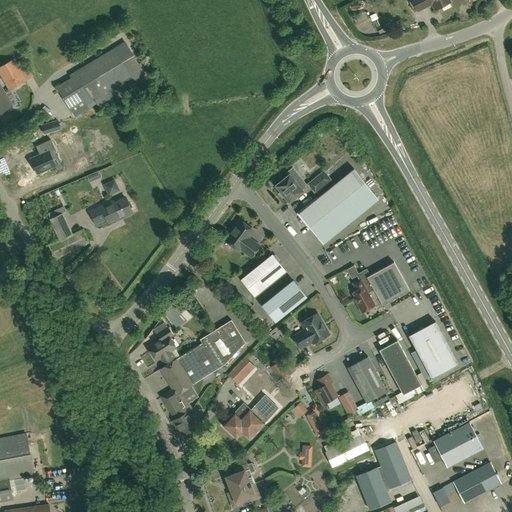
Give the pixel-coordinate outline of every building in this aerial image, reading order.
[(435,11),(450,3),(448,0),(411,0),(417,12),(432,5),(435,11)] [(138,89),(133,81),(145,74),(125,41),(69,75),(71,79),(57,88),(74,117),(96,104),(100,111),(138,89)] [(0,74),(9,91),(27,80),(14,59),(0,67),(0,74)] [(0,113),(12,106),(0,85),(0,113)] [(60,129),(58,121),(48,124),(42,126),(44,133),(50,132),(60,129)] [(94,162),(110,156),(107,148),(114,145),(111,137),(103,140),(100,132),(85,138),(94,162)] [(40,155),(30,159),(37,174),(54,166),(55,166),(52,158),(57,155),(54,149),(40,155)] [(336,154),(327,158),(332,170),(341,167),(336,154)] [(354,169),(298,214),(320,240),(375,196),(354,169)] [(324,172),(316,178),(315,177),(306,184),(314,194),(323,187),(323,186),(331,180),(324,172)] [(295,183),(289,175),(276,186),(289,202),(302,191),(302,190),(305,187),(301,182),(297,181),(295,183)] [(115,179),(103,185),(108,196),(120,191),(115,179)] [(121,218),(133,213),(126,198),(115,204),(114,202),(91,213),(96,224),(107,218),(108,222),(120,217),(121,218)] [(60,240),(72,234),(62,213),(50,219),(60,240)] [(230,234),(225,240),(238,250),(240,249),(251,257),(259,246),(248,237),(253,231),(240,221),(236,226),(234,227),(230,232),(230,234)] [(272,254),(240,280),(254,296),(286,271),(272,254)] [(357,291),(353,293),(355,297),(354,298),(362,312),(374,305),(371,301),(378,297),(382,305),(409,291),(393,262),(367,277),(368,279),(365,281),(367,284),(366,286),(364,287),(360,280),(353,284),(357,291)] [(350,283),(360,278),(355,268),(345,273),(350,283)] [(275,322),(307,297),(293,280),(261,306),(275,322)] [(317,313),(301,322),(307,332),(301,335),(300,333),(293,337),(300,348),(312,342),(313,343),(329,334),(317,313)] [(176,394),(180,391),(202,378),(205,383),(215,377),(212,372),(224,364),(245,342),(231,320),(200,339),(202,343),(175,360),(165,365),(160,369),(173,389),(165,394),(168,400),(165,402),(175,419),(182,415),(173,402),(179,398),(176,394)] [(458,364),(435,321),(408,336),(431,378),(458,364)] [(165,365),(175,360),(170,351),(175,348),(169,336),(172,334),(168,327),(157,334),(160,339),(148,347),(156,360),(160,357),(165,365)] [(416,395),(413,389),(421,385),(397,340),(379,350),(401,392),(395,395),(399,404),(416,395)] [(347,367),(366,403),(386,392),(367,356),(347,367)] [(238,385),(255,367),(246,358),(229,376),(238,385)] [(270,367),(279,379),(283,376),(285,379),(290,375),(277,358),(272,362),(274,364),(270,367)] [(315,390),(323,404),(337,396),(330,383),(332,382),(328,374),(318,380),(322,387),(315,390)] [(344,392),(350,388),(348,384),(345,385),(342,380),(336,383),(339,389),(342,388),(344,392)] [(182,415),(175,419),(174,420),(183,435),(198,425),(196,422),(199,419),(192,408),(191,409),(186,401),(187,401),(180,391),(176,394),(179,398),(173,402),(182,415)] [(264,423),(243,404),(223,425),(236,438),(242,432),(249,439),(264,423)] [(442,459),(447,468),(483,449),(470,422),(433,441),(436,446),(428,450),(435,463),(442,459)] [(295,427),(299,434),(305,430),(301,424),(295,427)] [(0,502),(3,502),(13,500),(9,479),(34,475),(26,434),(0,438),(0,502)] [(332,467),(369,449),(362,434),(325,451),(332,467)] [(390,488),(411,479),(396,441),(375,450),(390,488)] [(303,445),(303,452),(302,459),(302,466),(311,467),(312,445),(303,445)] [(240,472),(229,476),(234,491),(230,492),(235,506),(248,501),(249,504),(255,502),(254,499),(262,496),(256,482),(252,484),(248,474),(257,470),(254,462),(239,468),(240,472)] [(457,488),(465,504),(502,484),(497,474),(498,474),(497,472),(496,473),(491,463),(443,488),(446,494),(457,488)] [(356,476),(369,510),(391,501),(377,467),(356,476)] [(452,493),(458,505),(462,503),(456,491),(452,493)] [(399,495),(394,498),(398,506),(403,503),(399,495)]
